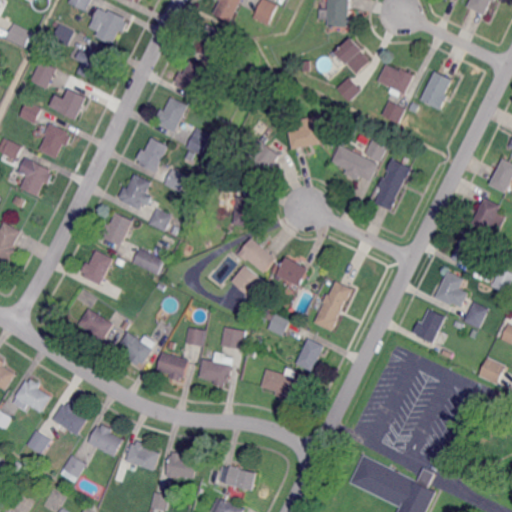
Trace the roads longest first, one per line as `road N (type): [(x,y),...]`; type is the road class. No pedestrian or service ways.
road 1 (residential): [(511,57),(289,511)]
road 2 (residential): [(180,0),(13,323)]
road 3 (residential): [(320,450),(252,424),(151,409),(0,315)]
